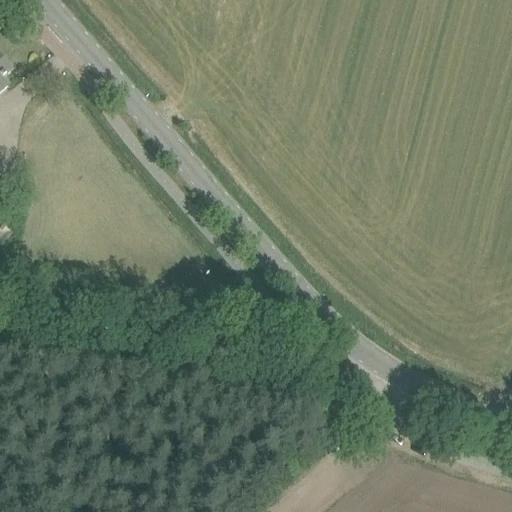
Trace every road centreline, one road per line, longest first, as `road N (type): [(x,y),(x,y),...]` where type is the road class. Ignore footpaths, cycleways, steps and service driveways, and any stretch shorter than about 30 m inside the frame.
road 1 (tertiary): [(511,424),(416,386),(319,315),(44,0)]
road 2 (track): [(287,511),(390,420)]
